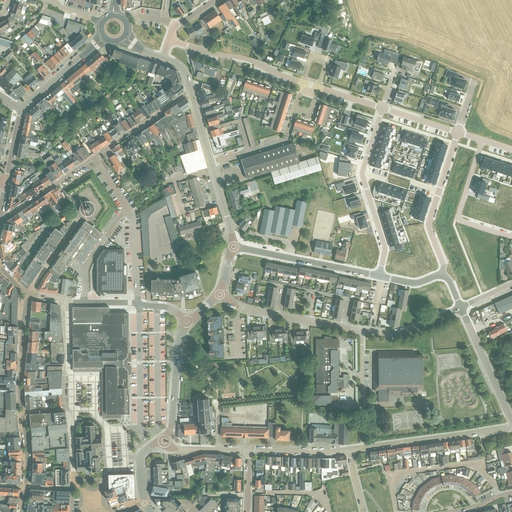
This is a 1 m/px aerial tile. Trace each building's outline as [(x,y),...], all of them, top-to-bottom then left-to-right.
[(14,4),(13,7),(22,10),(25,11),(28,3),(21,0),(20,3),(15,2),(14,4)] [(69,0),(69,2),(92,10),(92,5),(101,6),(101,0),(69,0)] [(132,0),(121,0),(121,7),(132,8),(133,5),(132,5),(132,0)] [(230,0),(235,7),(236,8),(240,14),(243,13),(242,11),(246,8),(242,0),(230,0)] [(229,1),(225,4),(230,10),(232,13),(235,11),(238,16),(240,14),(235,7),(234,7),(229,1)] [(188,11),(183,4),(181,5),(180,3),(174,7),(181,17),(188,11)] [(230,10),(225,4),(218,8),(223,14),(227,21),(229,20),(234,28),(239,24),(230,10)] [(22,10),(13,7),(12,10),(12,11),(11,13),(16,15),(15,18),(22,20),(24,15),(21,14),(22,10)] [(208,25),(210,29),(222,20),(215,10),(200,21),(205,27),(208,25)] [(43,16),(39,23),(42,24),(50,26),(52,25),(53,19),(43,16)] [(5,20),(2,22),(7,30),(10,28),(12,31),(17,28),(12,21),(10,23),(7,19),(5,20)] [(66,36),(64,39),(74,51),(87,41),(86,41),(88,39),(82,31),(84,25),(69,20),(66,30),(78,34),(73,38),(75,40),(72,43),(66,36)] [(187,32),(190,36),(192,38),(195,36),(198,41),(200,39),(199,37),(205,32),(200,23),(193,28),(187,32)] [(328,29),(315,24),(316,29),(321,30),(321,33),(326,35),(328,29)] [(31,30),(37,36),(40,33),(35,27),(31,30)] [(27,35),(31,39),(36,35),(31,30),(27,35)] [(303,36),(300,43),(312,47),(314,42),(317,43),(320,34),(315,32),(313,39),(303,36)] [(31,39),(27,35),(26,34),(22,38),(26,43),(29,46),(33,42),(31,39)] [(322,34),(319,42),(323,43),(325,44),(323,50),(328,52),(329,50),(336,53),(339,45),(331,43),(332,42),(331,41),(332,39),(328,38),(327,40),(324,40),(325,36),(322,34)] [(0,37),(0,45),(8,48),(8,47),(11,48),(13,42),(0,37)] [(55,40),(58,43),(68,55),(70,54),(71,54),(72,52),(73,51),(67,45),(64,47),(57,38),(55,40)] [(251,41),(255,48),(260,45),(255,38),(253,40),(251,41)] [(68,55),(58,43),(56,45),(59,49),(60,48),(61,49),(58,52),(63,59),(64,58),(65,59),(66,57),(68,55)] [(49,46),(47,48),(58,63),(60,61),(61,62),(63,60),(62,60),(63,59),(58,52),(56,50),(53,52),(49,46)] [(47,48),(44,50),(47,53),(48,53),(50,55),(48,57),(50,59),(50,60),(55,66),(56,65),(57,65),(58,64),(58,63),(47,48)] [(120,60),(123,52),(115,49),(111,48),(109,53),(110,53),(109,55),(110,56),(111,57),(111,58),(113,59),(113,58),(120,60)] [(306,52),(295,49),(292,55),(304,59),(306,52)] [(10,50),(3,57),(7,61),(13,54),(10,50)] [(100,52),(93,58),(99,65),(101,68),(107,63),(109,66),(112,64),(110,62),(107,57),(105,59),(100,52)] [(136,69),(140,58),(123,52),(120,60),(119,63),(133,69),(132,73),(134,74),(136,69)] [(41,59),(37,55),(35,53),(31,56),(36,63),(39,67),(40,68),(37,70),(44,78),(50,73),(43,65),(39,61),(41,59)] [(379,53),(376,61),(388,65),(390,57),(379,53)] [(401,66),(400,68),(401,69),(403,70),(403,69),(404,70),(406,71),(406,70),(413,72),(414,68),(419,70),(422,63),(404,57),(401,66)] [(55,66),(50,60),(47,62),(43,58),(41,60),(52,71),(56,67),(55,66)] [(93,58),(86,64),(91,71),(92,71),(99,65),(93,58)] [(151,63),(152,62),(140,58),(136,69),(148,73),(151,63)] [(297,60),(292,58),(291,61),(288,68),(289,68),(300,71),(302,65),(302,64),(302,65),(296,63),(297,60)] [(192,65),(195,74),(197,75),(196,78),(202,80),(203,75),(213,78),(215,72),(216,72),(217,69),(207,65),(191,59),(191,60),(194,61),(194,63),(192,64),(192,65)] [(347,64),(340,62),(339,68),(333,66),(331,72),(330,72),(329,72),(327,76),(336,79),(336,78),(338,79),(341,69),(345,71),(347,64)] [(151,63),(148,73),(149,73),(148,76),(150,77),(147,85),(151,85),(155,74),(158,65),(157,65),(157,64),(155,64),(154,64),(151,63)] [(86,64),(78,71),(82,77),(83,78),(84,79),(88,76),(89,77),(93,73),(92,71),(91,71),(86,64)] [(158,65),(155,74),(156,75),(156,74),(156,73),(172,79),(174,85),(172,85),(173,87),(166,92),(171,100),(175,97),(176,97),(177,96),(184,91),(183,86),(182,86),(181,83),(182,83),(179,72),(173,70),(170,69),(164,67),(159,65),(158,65)] [(383,71),(374,68),(373,72),(374,72),(371,79),(382,82),(384,75),(382,74),(383,71)] [(5,78),(8,80),(13,85),(22,79),(14,70),(5,78)] [(78,71),(68,80),(77,91),(85,85),(89,90),(91,88),(85,79),(82,81),(81,80),(83,78),(82,77),(78,71)] [(458,74),(447,71),(446,75),(454,78),(451,86),(463,90),(466,81),(457,78),(458,74)] [(25,78),(23,80),(26,83),(27,84),(31,89),(39,82),(34,76),(31,73),(25,78)] [(84,79),(85,79),(91,88),(92,87),(90,86),(94,83),(89,77),(88,76),(84,79)] [(413,82),(401,79),(398,87),(410,91),(413,82)] [(7,93),(10,90),(11,88),(13,85),(8,80),(1,88),(7,93)] [(68,80),(64,82),(70,89),(74,94),(77,91),(68,80)] [(375,83),(365,80),(364,83),(369,84),(366,92),(375,95),(375,94),(378,95),(380,88),(377,87),(378,87),(374,86),(375,83)] [(245,98),(247,98),(252,82),(248,81),(248,82),(246,81),(242,91),(247,93),(245,98)] [(74,103),(76,102),(74,100),(74,99),(68,92),(70,89),(64,82),(60,86),(65,92),(66,94),(74,103)] [(258,85),(256,84),(252,82),(247,98),(249,99),(251,94),(255,95),(258,85)] [(27,84),(23,87),(27,92),(27,93),(31,89),(27,84)] [(257,101),(259,102),(265,86),(261,85),(260,86),(258,85),(255,95),(259,97),(257,101)] [(16,89),(14,91),(20,98),(22,96),(23,96),(25,95),(25,94),(27,92),(23,87),(21,86),(20,87),(19,88),(17,90),(16,89)] [(57,99),(65,92),(60,86),(51,93),(57,99)] [(267,99),(271,89),(268,88),(265,86),(259,102),(261,103),(263,98),(267,99)] [(162,95),(160,96),(158,98),(155,93),(153,94),(154,95),(162,107),(170,101),(162,89),(160,87),(158,89),(162,95)] [(11,88),(10,90),(12,93),(9,96),(16,101),(18,100),(21,98),(20,98),(14,91),(11,88)] [(156,111),(162,107),(154,95),(152,96),(153,95),(148,88),(144,91),(149,97),(148,97),(151,102),(151,103),(156,111)] [(200,102),(213,99),(212,95),(207,97),(205,91),(201,89),(197,91),(200,102)] [(451,89),(447,99),(458,103),(460,95),(456,94),(457,91),(451,89)] [(276,90),(276,92),(280,94),(279,98),(290,101),(290,99),(291,99),(292,95),(276,90)] [(393,101),(398,103),(398,104),(400,105),(401,104),(402,104),(405,97),(408,98),(409,94),(398,90),(397,93),(394,101),(393,101)] [(51,93),(46,98),(54,109),(56,107),(53,103),(55,102),(60,107),(62,105),(57,99),(51,93)] [(65,96),(64,96),(70,104),(71,105),(74,103),(66,94),(65,96)] [(143,98),(140,94),(138,95),(151,114),(156,111),(151,103),(148,104),(146,101),(145,101),(143,98)] [(151,114),(138,95),(135,97),(142,106),(139,108),(146,118),(151,114)] [(432,100),(433,98),(428,96),(425,104),(430,105),(435,107),(437,101),(432,100)] [(213,99),(200,102),(201,105),(201,106),(201,107),(202,108),(210,106),(209,103),(222,99),(221,97),(216,98),(213,99)] [(46,98),(37,106),(43,113),(43,114),(51,107),(57,115),(58,114),(54,109),(46,98)] [(288,108),(289,104),(290,101),(279,98),(278,102),(273,101),(272,103),(288,108)] [(187,119),(193,117),(191,114),(192,114),(190,107),(187,99),(186,99),(177,105),(182,112),(184,116),(185,116),(186,116),(187,119)] [(437,108),(436,109),(441,110),(439,116),(444,118),(447,119),(452,120),(452,121),(453,120),(454,115),(455,115),(456,112),(455,112),(456,111),(455,111),(447,108),(448,103),(439,100),(437,108)] [(286,114),(286,111),(287,112),(288,108),(272,103),(272,104),(277,106),(275,110),(286,114)] [(130,128),(135,125),(126,111),(122,107),(120,104),(117,107),(119,109),(121,112),(120,113),(130,128)] [(223,104),(204,110),(206,115),(215,113),(214,110),(222,107),(224,107),(223,104)] [(320,108),(319,111),(329,114),(331,110),(335,111),(336,109),(320,104),(319,108),(320,108)] [(177,105),(171,109),(180,122),(181,124),(185,121),(184,120),(187,119),(186,116),(185,116),(184,116),(182,112),(177,105)] [(37,106),(28,113),(34,120),(36,123),(41,118),(39,116),(43,113),(37,106)] [(129,109),(126,111),(135,125),(135,126),(140,122),(139,120),(144,117),(138,107),(135,109),(137,112),(134,113),(131,109),(129,109)] [(164,113),(166,116),(173,126),(174,126),(180,122),(171,109),(164,113)] [(284,120),(286,116),(285,116),(286,114),(275,110),(274,114),(269,113),(268,115),(284,120)] [(118,111),(116,112),(120,117),(117,119),(120,123),(126,132),(130,128),(120,113),(118,111)] [(319,111),(318,113),(316,117),(332,122),(333,120),(328,118),(329,114),(319,111)] [(26,115),(24,123),(33,125),(34,120),(28,113),(26,115)] [(46,114),(45,115),(53,126),(56,124),(48,114),(47,115),(46,114)] [(126,132),(120,123),(113,114),(111,115),(116,123),(113,126),(120,136),(126,132)] [(224,114),(207,119),(208,123),(207,124),(208,126),(209,126),(209,127),(219,124),(218,119),(223,117),(222,117),(224,116),(224,114)] [(363,116),(357,114),(353,128),(362,130),(363,127),(366,128),(368,121),(362,119),(363,116)] [(282,126),(282,124),(283,124),(284,120),(268,115),(268,117),(273,118),(271,123),(282,126)] [(338,122),(337,124),(339,125),(341,125),(342,124),(347,125),(349,118),(343,115),(340,123),(338,122)] [(178,146),(184,145),(185,144),(182,139),(174,126),(173,126),(166,116),(160,120),(166,128),(178,146)] [(174,126),(182,139),(190,134),(197,132),(195,126),(193,117),(187,119),(184,120),(185,121),(181,124),(180,122),(174,126)] [(331,124),(332,122),(316,117),(315,121),(316,121),(315,123),(325,127),(327,122),(331,124)] [(257,146),(249,118),(243,119),(251,148),(257,146)] [(294,131),(299,133),(302,122),(300,121),(296,119),(291,135),(293,136),(294,131)] [(162,131),(166,128),(160,120),(154,124),(160,133),(171,148),(175,147),(165,133),(164,134),(162,131)] [(210,132),(212,138),(220,135),(219,132),(222,131),(225,130),(224,128),(230,126),(229,122),(211,127),(212,131),(210,132)] [(308,124),(304,122),(304,123),(302,122),(299,133),(303,134),(301,139),(303,139),(308,124)] [(24,123),(23,129),(32,131),(35,132),(35,127),(33,127),(33,125),(24,123)] [(281,128),(282,126),(271,123),(270,127),(265,125),(264,127),(280,132),(282,128),(281,128)] [(106,124),(104,125),(114,140),(119,136),(113,127),(110,130),(108,127),(106,124)] [(154,124),(148,128),(154,137),(155,137),(159,144),(161,146),(162,145),(161,143),(159,140),(157,136),(156,136),(156,135),(160,133),(154,124)] [(312,125),(308,124),(303,139),(305,140),(307,135),(311,137),(315,126),(312,125)] [(104,130),(101,132),(109,143),(114,140),(104,125),(101,126),(104,130)] [(383,125),(381,132),(391,135),(394,129),(383,125)] [(102,139),(99,141),(103,147),(109,143),(101,132),(99,128),(96,130),(102,139)] [(159,144),(154,137),(148,128),(142,133),(148,142),(148,141),(152,138),(153,139),(152,140),(156,146),(159,144)] [(349,128),(348,131),(352,133),(348,142),(353,144),(353,141),(361,144),(363,137),(359,136),(359,135),(357,134),(358,131),(359,131),(349,128)] [(23,129),(22,137),(38,140),(38,138),(34,137),(34,135),(31,135),(32,131),(23,129)] [(220,135),(213,137),(214,142),(215,141),(216,143),(215,143),(217,150),(223,148),(222,148),(222,147),(225,146),(226,146),(224,140),(225,140),(224,139),(239,135),(238,130),(220,135)] [(62,138),(64,140),(72,135),(68,131),(61,136),(62,137),(62,138)] [(190,134),(182,139),(185,144),(199,140),(199,139),(198,138),(198,135),(197,132),(190,134)] [(381,132),(379,139),(389,142),(391,135),(381,132)] [(405,132),(401,143),(408,145),(411,135),(405,132)] [(144,145),(148,142),(142,133),(136,137),(143,147),(142,148),(148,156),(151,154),(144,145)] [(90,135),(88,137),(91,141),(98,151),(103,147),(99,141),(98,140),(96,142),(94,138),(93,139),(90,135)] [(411,135),(408,145),(415,147),(418,137),(411,135)] [(22,137),(20,144),(29,146),(30,146),(30,142),(38,143),(39,140),(38,140),(22,137)] [(91,141),(88,137),(87,138),(91,145),(89,147),(94,154),(98,151),(91,141)] [(418,137),(415,147),(422,149),(425,139),(418,137)] [(379,139),(377,145),(387,149),(389,142),(379,139)] [(142,152),(140,149),(137,144),(137,145),(133,140),(131,140),(129,141),(129,143),(130,145),(125,148),(129,154),(132,157),(133,159),(131,160),(136,167),(141,163),(136,156),(142,152)] [(180,156),(183,164),(185,170),(187,175),(207,168),(199,140),(185,144),(184,145),(187,154),(180,156)] [(344,142),(343,147),(348,149),(346,155),(355,158),(358,150),(353,148),(354,145),(344,142)] [(438,143),(436,149),(445,151),(447,146),(438,143)] [(20,144),(19,151),(31,153),(31,152),(35,153),(35,151),(28,149),(29,146),(20,144)] [(294,144),(288,145),(241,160),(247,179),(271,172),(275,185),(321,170),(317,157),(299,163),(294,144)] [(317,147),(317,149),(325,152),(326,151),(327,152),(329,147),(320,144),(317,147)] [(113,150),(119,158),(125,154),(122,151),(123,151),(119,145),(115,147),(116,148),(113,150)] [(377,145),(374,152),(385,155),(387,149),(377,145)] [(76,151),(73,154),(80,163),(87,158),(91,156),(84,146),(81,149),(79,146),(75,149),(76,151)] [(436,149),(434,154),(443,157),(445,151),(436,149)] [(71,150),(66,154),(68,157),(69,157),(70,160),(75,166),(80,163),(73,154),(71,150)] [(31,153),(19,151),(17,158),(25,159),(26,155),(27,155),(27,156),(39,159),(40,154),(35,153),(31,152),(31,153)] [(320,152),(319,154),(321,159),(326,161),(328,154),(320,152)] [(374,152),(372,159),(383,162),(385,155),(374,152)] [(434,154),(432,159),(442,162),(443,157),(434,154)] [(62,165),(59,168),(64,174),(69,170),(59,155),(56,157),(62,165)] [(59,155),(69,170),(75,166),(70,160),(65,163),(59,155)] [(115,155),(110,158),(114,165),(113,166),(118,173),(125,169),(115,155)] [(51,156),(43,161),(46,165),(49,169),(56,179),(64,174),(59,168),(51,156)] [(484,158),(481,167),(487,169),(489,160),(484,158)] [(372,159),(370,165),(381,169),(383,162),(372,159)] [(432,159),(431,165),(440,168),(442,162),(432,159)] [(489,160),(487,169),(492,170),(495,161),(489,160)] [(396,161),(392,172),(399,174),(402,163),(396,161)] [(495,161),(492,170),(497,172),(500,163),(495,161)] [(338,170),(337,175),(346,176),(347,172),(350,172),(351,167),(352,164),(346,164),(339,163),(341,163),(340,170),(338,170)] [(402,163),(399,174),(405,176),(409,165),(402,163)] [(500,163),(497,172),(503,174),(506,165),(500,163)] [(176,173),(185,170),(183,164),(174,168),(176,173)] [(409,165),(405,176),(412,178),(416,168),(409,165)] [(431,165),(429,170),(438,173),(440,168),(431,165)] [(506,165),(503,174),(508,176),(511,167),(506,165)] [(49,169),(44,173),(46,175),(51,182),(56,179),(49,169)] [(14,174),(12,185),(21,187),(21,183),(22,183),(23,176),(24,176),(25,172),(16,170),(15,174),(14,174)] [(429,170),(427,176),(436,179),(438,173),(429,170)] [(31,185),(33,188),(36,193),(45,187),(39,179),(36,174),(30,178),(34,184),(31,185)] [(44,176),(39,179),(45,187),(51,183),(51,182),(46,175),(44,176)] [(424,175),(423,180),(425,181),(426,182),(426,184),(427,184),(429,185),(430,183),(434,184),(436,179),(427,176),(424,175)] [(189,182),(191,187),(199,184),(198,181),(196,178),(186,181),(186,183),(189,182)] [(477,181),(475,187),(484,190),(486,184),(487,184),(489,180),(483,178),(482,182),(477,181)] [(344,182),(336,185),(338,192),(342,190),(342,192),(345,191),(346,195),(357,192),(354,183),(345,186),(344,182)] [(373,192),(372,193),(373,195),(378,197),(379,194),(382,196),(386,185),(379,183),(376,193),(373,192)] [(189,193),(190,195),(201,192),(200,188),(199,184),(191,187),(192,192),(189,193)] [(12,185),(10,197),(15,198),(17,196),(18,196),(19,196),(19,195),(20,195),(22,195),(26,200),(36,193),(33,188),(24,194),(22,192),(20,191),(22,191),(23,190),(24,188),(23,187),(21,187),(12,185)] [(386,185),(382,196),(389,198),(393,187),(386,185)] [(57,187),(51,191),(55,199),(56,200),(59,198),(61,201),(63,200),(64,201),(66,200),(57,187)] [(164,190),(167,196),(173,193),(170,187),(164,190)] [(239,200),(238,196),(249,192),(248,187),(235,191),(229,193),(231,202),(232,202),(232,203),(237,201),(236,200),(239,200)] [(393,187),(389,198),(396,200),(399,189),(393,187)] [(475,187),(473,192),(478,194),(477,198),(488,202),(489,197),(483,195),(484,190),(475,187)] [(399,189),(396,200),(403,202),(406,191),(399,189)] [(51,191),(47,194),(55,205),(58,203),(56,200),(55,199),(51,191)] [(193,196),(195,201),(203,199),(202,195),(201,192),(190,195),(190,197),(193,196)] [(47,194),(44,196),(49,204),(51,208),(54,212),(56,210),(53,206),(55,205),(47,194)] [(15,198),(10,197),(6,212),(8,213),(26,200),(22,195),(20,195),(20,197),(18,198),(17,196),(15,198)] [(44,196),(33,204),(38,211),(41,209),(43,213),(47,211),(44,207),(49,204),(44,196)] [(355,196),(348,198),(351,209),(361,206),(359,199),(356,200),(355,196)] [(421,196),(419,202),(428,205),(430,199),(421,196)] [(167,204),(167,201),(166,198),(141,213),(144,256),(151,256),(148,220),(151,215),(168,205),(167,204)] [(203,199),(195,201),(196,206),(193,207),(194,209),(205,206),(204,202),(203,199)] [(295,210),(288,209),(276,206),(275,211),(265,209),(260,234),(270,236),(271,231),(290,235),(292,225),(302,227),(307,203),(297,200),(295,210)] [(237,201),(232,203),(234,211),(241,209),(238,201),(237,201)] [(419,202),(417,207),(426,210),(428,205),(419,202)] [(44,220),(42,217),(38,211),(33,204),(27,208),(32,215),(36,213),(42,221),(44,220)] [(83,207),(83,208),(82,209),(82,210),(83,210),(83,211),(83,212),(84,212),(84,213),(85,213),(86,214),(87,214),(88,214),(89,214),(90,213),(91,213),(91,212),(92,211),(92,210),(92,209),(92,208),(92,207),(91,207),(91,206),(90,206),(90,205),(89,205),(88,204),(87,204),(86,204),(86,205),(85,205),(84,205),(84,206),(83,207)] [(205,217),(208,216),(210,216),(211,219),(215,218),(215,217),(215,215),(218,214),(217,207),(203,211),(205,217)] [(417,207),(415,213),(424,216),(426,210),(417,207)] [(29,217),(32,215),(27,208),(22,211),(30,222),(31,221),(29,217)] [(390,210),(380,213),(382,220),(392,216),(390,210)] [(22,211),(18,214),(25,225),(27,227),(31,225),(30,222),(22,211)] [(360,213),(351,216),(352,220),(356,218),(360,230),(368,227),(364,216),(362,216),(360,213)] [(415,213),(413,218),(423,221),(424,216),(415,213)] [(18,214),(12,218),(20,228),(23,233),(26,231),(23,226),(25,225),(18,214)] [(247,215),(245,217),(245,216),(241,220),(243,222),(239,227),(244,231),(249,225),(247,223),(250,219),(250,218),(250,217),(247,215)] [(179,243),(172,219),(171,216),(164,218),(175,252),(181,250),(179,243)] [(392,216),(382,220),(384,226),(394,223),(392,216)] [(12,218),(4,224),(15,226),(17,229),(19,229),(20,228),(12,218)] [(197,222),(193,223),(195,232),(202,230),(199,219),(197,220),(197,222)] [(60,256),(51,267),(61,274),(72,258),(82,265),(103,234),(84,221),(63,251),(62,251),(59,255),(60,256)] [(186,225),(188,234),(195,232),(193,223),(188,225),(187,222),(185,223),(186,225)] [(394,223),(384,226),(386,233),(396,230),(394,223)] [(4,224),(3,230),(13,232),(15,233),(16,229),(17,229),(15,226),(4,224)] [(188,234),(186,225),(181,227),(180,224),(178,225),(181,236),(188,234)] [(35,258),(33,260),(42,267),(41,266),(43,263),(44,264),(52,252),(53,252),(56,248),(56,247),(68,229),(63,225),(58,231),(54,228),(34,257),(35,258)] [(3,230),(1,236),(14,239),(14,236),(12,236),(13,232),(3,230)] [(25,237),(30,244),(39,231),(39,230),(25,237)] [(396,230),(386,233),(388,240),(399,237),(396,230)] [(1,236),(0,243),(0,245),(10,242),(11,241),(13,241),(14,239),(1,236)] [(399,237),(388,240),(390,247),(401,243),(399,237)] [(314,253),(330,256),(333,244),(316,241),(314,253)] [(0,245),(0,247),(2,259),(11,252),(16,250),(10,242),(0,245)] [(337,249),(335,259),(344,261),(346,251),(347,248),(348,249),(349,243),(343,242),(341,250),(337,249)] [(351,260),(357,261),(357,262),(361,263),(364,249),(355,248),(354,253),(353,253),(351,260)] [(9,269),(14,275),(19,267),(28,255),(26,253),(23,249),(13,255),(11,256),(12,257),(10,258),(11,259),(5,263),(9,269)] [(364,249),(361,263),(365,264),(365,263),(371,265),(372,257),(371,257),(372,251),(364,249)] [(104,250),(97,260),(97,262),(97,293),(106,293),(125,293),(125,292),(124,292),(124,287),(125,287),(125,286),(124,286),(124,276),(127,276),(127,270),(127,268),(127,265),(124,265),(124,250),(104,250)] [(2,259),(5,263),(11,259),(10,258),(12,257),(11,256),(13,255),(11,252),(2,259)] [(502,260),(499,261),(499,271),(506,269),(509,276),(511,274),(511,258),(510,260),(511,261),(504,264),(502,260)] [(42,267),(33,260),(32,261),(31,263),(29,265),(25,272),(19,280),(20,281),(24,283),(25,285),(27,286),(28,286),(41,267),(42,267)] [(14,275),(19,280),(25,272),(19,267),(14,275)] [(58,278),(61,274),(51,267),(48,271),(53,275),(58,278)] [(291,267),(290,275),(296,276),(298,269),(291,267)] [(298,275),(305,276),(307,269),(300,267),(298,275)] [(53,275),(48,271),(43,280),(38,289),(39,292),(47,293),(58,294),(59,284),(59,283),(59,279),(58,278),(53,275)] [(151,280),(151,294),(155,294),(155,296),(178,296),(178,294),(188,294),(188,296),(197,296),(197,294),(201,293),(196,277),(198,277),(196,273),(180,278),(182,282),(178,282),(170,282),(163,282),(160,282),(160,280),(151,280)] [(61,280),(59,294),(60,294),(63,295),(64,295),(64,294),(67,294),(66,295),(74,296),(76,290),(74,290),(75,287),(76,288),(77,283),(74,280),(74,279),(69,275),(67,278),(64,276),(61,280)] [(237,285),(236,292),(237,292),(238,292),(237,295),(242,296),(243,293),(244,286),(243,286),(244,283),(249,284),(250,277),(240,275),(238,282),(239,282),(238,285),(237,285)] [(340,285),(344,286),(345,278),(339,277),(337,287),(340,287),(340,285)] [(0,289),(0,295),(5,297),(6,294),(7,289),(6,288),(10,284),(5,279),(0,284),(0,289)] [(358,281),(356,288),(355,293),(358,293),(358,292),(362,292),(362,290),(364,282),(358,281)] [(5,297),(11,298),(14,286),(11,284),(8,288),(6,294),(5,297)] [(10,303),(18,305),(18,299),(18,293),(18,291),(14,287),(15,287),(14,286),(11,298),(10,303)] [(288,288),(286,294),(294,296),(295,296),(296,294),(294,293),(295,289),(288,288)] [(0,302),(2,303),(9,305),(10,303),(11,298),(5,297),(0,295),(0,289),(0,302)] [(511,295),(494,304),(499,314),(511,308),(511,295)] [(32,301),(31,311),(41,312),(49,313),(50,304),(42,303),(36,302),(32,301)] [(0,312),(0,317),(5,318),(5,321),(5,323),(10,323),(10,326),(17,327),(18,305),(10,303),(9,305),(7,314),(0,312)] [(31,311),(30,319),(50,321),(62,322),(61,320),(60,308),(58,305),(50,304),(49,313),(41,312),(31,311)] [(79,307),(73,308),(73,314),(73,316),(73,317),(73,318),(73,320),(73,325),(73,350),(73,361),(73,368),(88,368),(95,368),(106,368),(122,367),(122,360),(124,360),(128,357),(128,353),(128,338),(127,333),(129,333),(129,314),(128,313),(127,313),(122,313),(120,313),(117,313),(115,313),(109,313),(109,310),(109,307),(79,308),(79,307)] [(211,358),(220,357),(222,358),(224,357),(223,344),(224,344),(224,329),(223,329),(222,317),(220,316),(218,317),(210,317),(210,319),(208,320),(207,322),(208,324),(210,324),(210,331),(209,331),(208,333),(209,335),(210,335),(211,339),(209,340),(208,342),(209,344),(211,344),(211,351),(210,351),(209,353),(210,355),(211,355),(211,358)] [(62,322),(50,321),(50,331),(57,331),(56,327),(62,326),(62,322)] [(0,334),(18,337),(18,327),(17,327),(10,326),(10,323),(5,323),(5,324),(5,326),(0,325),(0,334)] [(495,330),(488,332),(491,338),(499,335),(507,331),(503,324),(494,328),(495,330)] [(57,331),(50,331),(44,331),(44,337),(44,339),(45,339),(45,341),(52,341),(52,342),(64,342),(63,340),(64,340),(62,326),(56,327),(57,331)] [(257,336),(257,326),(253,326),(253,327),(250,327),(251,332),(248,332),(248,340),(253,339),(253,336),(257,336)] [(260,326),(257,326),(257,336),(261,336),(261,338),(266,338),(266,331),(263,331),(263,326),(260,326)] [(282,328),(278,329),(279,339),(283,338),(283,342),(288,341),(288,334),(284,334),(284,329),(282,329),(282,328)] [(279,339),(278,329),(275,329),(272,329),(272,334),(269,334),(270,342),(275,342),(275,339),(279,339)] [(38,342),(41,342),(44,342),(44,339),(44,337),(44,331),(29,331),(28,342),(38,342)] [(300,341),(300,331),(296,331),(296,332),(294,332),(294,337),(291,337),(291,345),(296,345),(296,341),(300,341)] [(303,331),(300,331),(300,341),(304,341),(304,344),(309,344),(309,336),(306,336),(306,331),(303,331)] [(0,339),(7,340),(7,343),(18,344),(18,337),(0,334),(0,339)] [(331,339),(331,338),(324,336),(324,339),(316,339),(316,380),(317,380),(317,384),(316,384),(316,395),(311,395),(311,405),(321,405),(331,405),(331,395),(328,395),(328,393),(337,393),(337,387),(343,387),(348,387),(348,374),(343,374),(343,378),(339,378),(338,350),(335,350),(335,348),(338,348),(338,339),(331,339)] [(0,351),(18,353),(18,344),(7,343),(7,340),(0,339),(0,351)] [(28,342),(27,352),(43,353),(43,350),(38,350),(39,349),(41,349),(41,342),(38,342),(28,342)] [(64,342),(52,342),(51,342),(51,354),(51,362),(56,363),(64,363),(64,355),(64,354),(64,342)] [(0,359),(17,361),(18,353),(0,351),(0,359)] [(418,389),(423,389),(423,355),(414,355),(414,351),(378,352),(378,356),(375,356),(375,364),(373,364),(374,389),(377,389),(377,391),(379,391),(379,403),(389,402),(389,395),(402,394),(402,396),(418,396),(418,389)] [(27,352),(26,363),(37,364),(37,363),(39,363),(44,363),(45,358),(38,357),(38,355),(39,355),(43,356),(43,353),(27,352)] [(0,368),(17,370),(17,361),(0,359),(0,368)] [(25,372),(39,371),(39,363),(37,363),(37,364),(26,363),(25,372)] [(39,371),(46,371),(47,371),(47,367),(63,366),(63,364),(50,364),(50,363),(45,363),(44,363),(39,363),(39,371)] [(122,367),(106,368),(106,374),(106,375),(106,381),(106,383),(106,389),(106,390),(106,396),(106,397),(106,403),(106,404),(106,410),(106,411),(106,415),(109,415),(111,415),(117,415),(125,415),(125,414),(129,414),(129,408),(129,394),(128,394),(128,389),(128,387),(128,385),(128,382),(128,379),(128,373),(128,371),(124,367),(122,367)] [(0,368),(0,376),(16,377),(17,370),(0,368)] [(25,378),(24,385),(49,384),(50,389),(62,389),(63,371),(47,371),(46,371),(46,377),(25,378)] [(0,383),(16,384),(16,377),(0,376),(0,383)] [(0,392),(5,393),(15,393),(16,384),(0,383),(0,392)] [(24,385),(25,392),(62,390),(62,389),(50,389),(49,384),(24,385)] [(1,410),(16,410),(17,410),(16,400),(15,393),(5,393),(0,392),(0,412),(1,412),(1,410)] [(42,396),(25,397),(26,409),(43,408),(42,396)] [(178,425),(177,437),(187,437),(187,435),(190,435),(191,434),(197,434),(197,435),(200,435),(201,435),(204,434),(204,435),(204,434),(207,434),(207,435),(208,435),(208,434),(211,434),(212,433),(211,430),(211,426),(211,421),(213,421),(212,406),(209,406),(209,399),(209,398),(199,399),(196,400),(194,401),(195,418),(180,419),(180,425),(178,425)] [(44,426),(48,426),(67,424),(65,412),(54,413),(29,414),(31,427),(44,426)] [(0,432),(19,431),(19,430),(17,415),(5,414),(5,416),(0,416),(0,417),(0,432)] [(275,440),(289,441),(289,431),(280,431),(280,427),(276,427),(276,423),(268,423),(268,424),(263,423),(263,427),(232,426),(232,423),(229,423),(229,418),(222,418),(222,428),(221,428),(221,436),(243,437),(243,438),(246,438),(246,437),(268,438),(268,434),(275,435),(275,440)] [(331,442),(331,444),(342,444),(344,444),(348,444),(349,422),(334,422),(334,430),(331,429),(331,435),(332,435),(331,442)] [(61,434),(68,433),(67,424),(48,426),(49,436),(61,434)] [(310,429),(310,443),(317,443),(317,441),(331,442),(332,435),(331,435),(331,429),(331,425),(312,425),(310,425),(310,429)] [(32,438),(46,436),(44,426),(31,427),(32,438)] [(101,453),(100,453),(100,452),(101,447),(102,447),(102,438),(95,439),(94,426),(85,426),(86,437),(84,437),(76,438),(77,449),(79,449),(80,452),(77,452),(77,462),(77,471),(89,471),(89,472),(91,471),(91,472),(100,472),(99,457),(99,458),(99,457),(100,456),(100,457),(101,457),(102,457),(103,457),(103,456),(103,455),(103,454),(102,453),(101,453)] [(57,462),(63,461),(70,461),(69,448),(68,433),(61,434),(49,436),(46,436),(32,438),(32,440),(32,450),(33,451),(44,451),(56,449),(56,452),(57,457),(57,462)] [(0,449),(21,449),(20,437),(7,438),(8,448),(6,448),(4,445),(0,445),(0,449)] [(465,440),(466,450),(475,449),(474,442),(471,442),(471,439),(465,440)] [(449,442),(450,451),(460,450),(459,441),(449,442)] [(442,443),(435,444),(436,453),(443,452),(442,443)] [(435,444),(428,445),(429,451),(429,454),(430,454),(431,457),(436,456),(435,453),(436,453),(435,444)] [(429,456),(429,451),(428,451),(427,445),(420,446),(421,453),(421,455),(421,457),(429,456)] [(421,453),(420,446),(412,447),(413,454),(421,453)] [(404,455),(404,456),(411,455),(410,447),(403,448),(404,455)] [(50,457),(57,457),(56,452),(56,449),(44,451),(33,451),(33,456),(33,458),(47,457),(50,457)] [(395,457),(395,454),(394,449),(387,450),(388,459),(391,458),(391,457),(395,457)] [(386,450),(378,451),(379,459),(383,459),(383,458),(387,458),(386,450)] [(501,455),(503,461),(511,458),(511,454),(511,455),(511,452),(505,454),(504,450),(497,452),(498,456),(501,455)] [(379,459),(378,459),(377,451),(370,452),(371,460),(372,460),(372,465),(380,464),(379,459)] [(205,454),(184,460),(185,466),(188,477),(189,476),(194,475),(191,465),(194,464),(195,468),(206,465),(207,460),(205,455),(205,454)] [(206,465),(206,467),(203,481),(212,483),(213,471),(215,471),(215,470),(215,467),(215,455),(205,455),(207,460),(206,465)] [(215,467),(215,470),(215,471),(220,471),(221,466),(223,456),(223,455),(215,455),(215,467)] [(232,458),(223,456),(221,466),(230,468),(232,458)] [(336,457),(336,459),(337,465),(345,464),(345,471),(341,472),(342,476),(349,474),(348,471),(347,464),(346,456),(336,457)] [(47,460),(47,457),(33,458),(33,464),(33,473),(45,473),(46,467),(47,467),(47,464),(46,463),(46,460),(47,460)] [(281,469),(281,466),(281,457),(272,457),(272,468),(278,469),(281,469)] [(232,463),(232,466),(235,466),(235,470),(241,470),(241,467),(241,464),(241,458),(235,458),(235,463),(232,463)] [(312,458),(303,458),(304,465),(303,468),(310,468),(310,472),(311,472),(312,467),(312,458)] [(321,459),(312,458),(312,467),(318,467),(318,474),(321,474),(321,468),(320,468),(321,459)] [(322,458),(321,468),(321,474),(322,481),(339,476),(337,465),(336,459),(322,458)] [(502,467),(499,468),(500,471),(509,469),(508,466),(511,465),(511,458),(503,461),(500,462),(502,467)] [(181,468),(181,467),(179,461),(172,463),(174,470),(181,468)] [(2,472),(2,473),(21,474),(21,462),(4,462),(4,465),(12,465),(12,468),(6,467),(6,472),(2,472)] [(181,467),(181,468),(183,475),(183,478),(183,481),(183,488),(189,488),(190,478),(189,476),(188,477),(185,466),(181,467)] [(506,473),(507,479),(511,477),(511,471),(510,472),(509,469),(500,471),(498,472),(499,475),(506,473)] [(70,470),(64,470),(56,470),(56,486),(62,486),(70,486),(70,470)] [(51,476),(47,476),(45,485),(53,486),(55,473),(52,472),(51,476)] [(0,475),(0,477),(0,482),(20,485),(21,474),(2,473),(0,473),(0,475)] [(47,473),(45,473),(33,473),(32,484),(45,485),(47,476),(47,473)] [(109,488),(109,490),(114,488),(117,495),(120,504),(128,501),(132,499),(135,499),(135,483),(135,474),(123,474),(108,475),(109,489),(109,488)] [(261,487),(261,485),(265,485),(265,477),(262,476),(260,476),(260,480),(256,480),(256,488),(257,488),(257,490),(262,491),(262,487),(261,487)] [(455,485),(460,486),(464,478),(461,477),(456,476),(455,485)] [(432,479),(432,480),(436,488),(442,486),(439,477),(432,479)] [(168,486),(168,487),(169,487),(172,487),(171,481),(169,481),(169,484),(164,485),(164,484),(163,484),(163,481),(165,481),(165,478),(162,478),(154,479),(154,485),(168,486)] [(460,486),(465,490),(470,482),(467,479),(464,478),(460,486)] [(232,480),(232,483),(234,483),(234,491),(240,491),(240,490),(241,490),(241,488),(240,488),(241,480),(232,480)] [(432,480),(426,484),(432,491),(436,488),(432,480)] [(465,490),(470,493),(477,486),(470,482),(465,490)] [(213,490),(211,490),(212,485),(208,484),(207,493),(216,494),(216,490),(215,490),(215,489),(213,489),(213,490)] [(420,489),(427,495),(432,491),(426,484),(420,489)] [(173,487),(172,487),(169,487),(168,487),(168,486),(154,485),(151,495),(160,497),(166,498),(168,490),(173,491),(173,487)] [(477,486),(470,493),(473,498),(481,493),(477,486)] [(0,495),(19,497),(20,490),(14,489),(0,487),(0,495)] [(117,495),(114,488),(109,490),(105,492),(108,501),(109,501),(111,507),(119,504),(120,504),(117,495)] [(36,511),(36,505),(37,501),(44,501),(48,501),(50,502),(50,497),(53,498),(53,491),(34,490),(31,489),(30,492),(30,494),(30,495),(29,495),(29,496),(28,497),(28,498),(28,499),(28,500),(29,501),(26,511),(36,511)] [(420,489),(416,495),(425,500),(427,495),(420,489)] [(57,491),(53,491),(53,498),(53,499),(53,504),(55,504),(61,504),(61,505),(66,505),(69,505),(70,505),(69,501),(70,491),(57,491)] [(0,500),(2,500),(7,500),(6,503),(17,504),(19,497),(0,495),(0,500)] [(416,495),(413,502),(422,505),(425,500),(416,495)] [(200,511),(202,511),(213,501),(209,497),(200,496),(196,501),(200,505),(197,509),(200,511)] [(240,511),(240,499),(226,498),(225,511),(240,511)] [(184,511),(181,509),(183,506),(181,504),(179,506),(171,499),(155,499),(157,507),(160,509),(162,511),(184,511)] [(47,511),(47,505),(44,505),(44,501),(37,501),(36,505),(36,511),(47,511)] [(47,511),(53,511),(53,507),(53,506),(49,506),(48,501),(44,501),(44,505),(47,505),(47,511)] [(422,505),(413,502),(412,510),(422,511),(422,505)]
